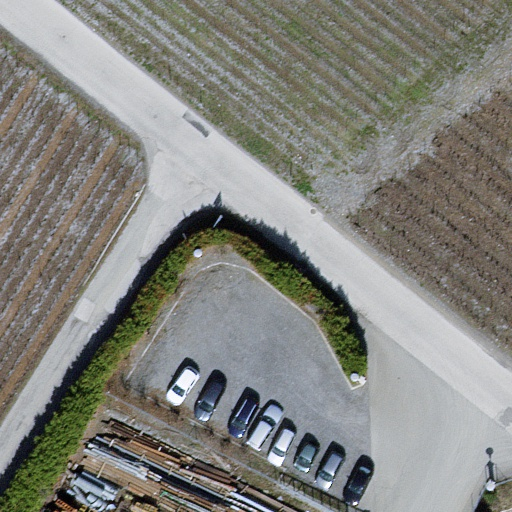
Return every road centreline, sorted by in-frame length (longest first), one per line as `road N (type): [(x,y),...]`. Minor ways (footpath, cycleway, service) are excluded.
road 1 (unclassified): [(9,0),(511,403)]
road 2 (track): [(0,457),(200,155)]
